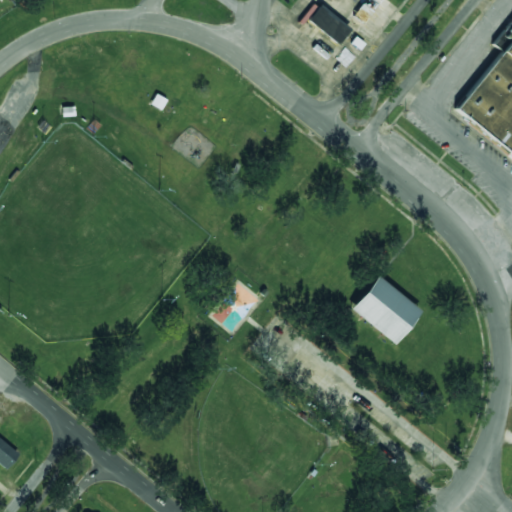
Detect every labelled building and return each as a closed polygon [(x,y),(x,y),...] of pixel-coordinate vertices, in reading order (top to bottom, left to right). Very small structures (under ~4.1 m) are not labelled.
[(362,0),(353,17),(364,24),(378,0),(362,0)] [(314,1),(301,16),(336,45),(348,30),(314,1)] [(511,37),(453,110),(511,156),(511,37)] [(377,277),(350,310),(392,345),(419,312),(377,277)] [(0,465),(4,469),(17,454),(0,440),(0,465)]
